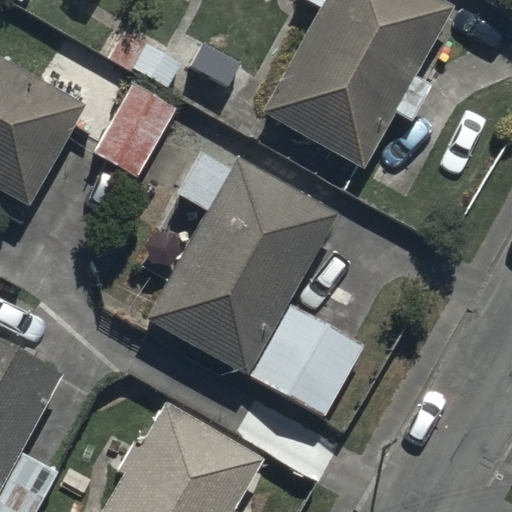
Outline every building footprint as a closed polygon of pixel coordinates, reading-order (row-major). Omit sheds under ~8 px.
[(0,0),(0,6),(17,15),(24,0),(0,0)] [(453,25),(409,0),(300,0),(295,9),(322,25),(263,127),(361,183),(392,130),(407,139),(429,101),(414,92),(453,25)] [(179,73),(119,37),(105,61),(164,97),(179,73)] [(243,71),(203,47),(182,81),(236,114),(243,103),(228,94),(243,71)] [(83,121),(0,74),(0,213),(24,227),(83,121)] [(174,120),(130,97),(92,168),(136,192),(174,120)] [(285,318),(333,232),(234,178),(227,190),(190,170),(169,209),(202,227),(143,334),(324,433),(364,361),(285,318)] [(41,511),(55,486),(21,468),(61,390),(0,357),(0,511),(41,511)] [(238,511),(260,477),(162,417),(138,456),(134,454),(115,487),(120,490),(106,511),(238,511)]
